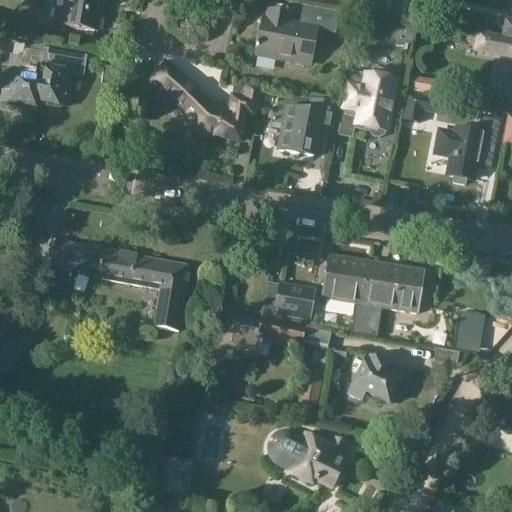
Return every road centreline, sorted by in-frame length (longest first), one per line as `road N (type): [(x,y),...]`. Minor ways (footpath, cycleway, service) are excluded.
road 1 (residential): [(0,166),(511,242)]
road 2 (track): [(410,511),(461,412),(505,359)]
